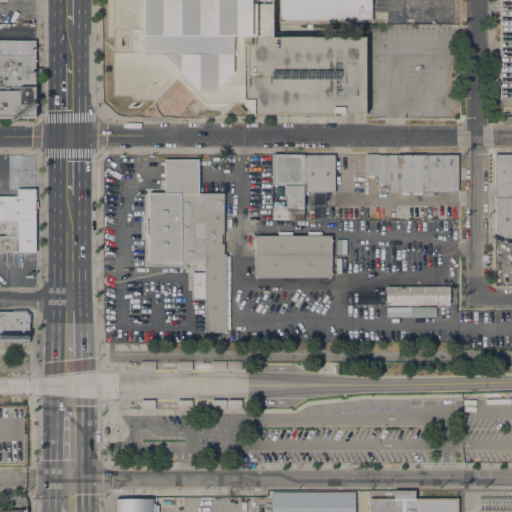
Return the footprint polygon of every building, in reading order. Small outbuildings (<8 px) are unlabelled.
[(108,0),(108,27),(112,27),(111,51),(114,52),(114,95),(128,95),(132,99),(153,99),(176,78),(205,107),(225,107),(230,102),(239,101),(251,114),(252,97),(243,97),(244,36),(270,36),(270,0),(108,0)] [(278,21),(278,0),(371,0),(371,20),(278,21)] [(403,0),(453,0),(453,7),(451,7),(451,15),(442,15),(442,18),(435,18),(435,15),(432,15),(432,19),(425,19),(425,15),(422,15),(422,19),(415,19),(415,15),(406,15),(406,7),(403,7),(403,0)] [(511,113),(500,113),(500,0),(511,0),(511,113)] [(273,36),(365,36),(365,112),(333,112),(333,114),(272,114),(273,36)] [(0,40),(34,40),(34,56),(0,56),(0,40)] [(0,56),(34,56),(34,87),(0,87),(0,56)] [(0,87),(34,87),(35,87),(35,117),(0,117),(0,87)] [(303,191),(303,219),(273,219),(273,206),(273,201),(282,201),(282,206),(286,206),(286,195),(283,195),(283,185),(272,184),(272,153),(303,153),(303,191)] [(303,153),(334,153),(334,191),(303,191),(303,153)] [(511,236),(505,236),(495,232),(495,154),(511,153),(511,236)] [(425,192),(388,192),(388,184),(375,184),(375,176),(364,176),(364,154),(427,154),(425,192)] [(456,154),(456,191),(425,192),(427,154),(456,154)] [(164,192),(164,159),(198,159),(198,192),(223,192),(223,253),(226,253),(226,331),(204,331),(204,299),(191,299),(191,269),(204,269),(204,261),(149,261),(149,233),(146,233),(146,219),(148,219),(148,192),(162,192),(164,192)] [(0,196),(16,196),(16,188),(35,188),(35,201),(37,201),(37,208),(35,208),(34,251),(0,251),(0,196)] [(254,235),(277,235),(277,231),(321,231),(321,235),(331,235),(331,277),(291,277),(291,281),(277,281),(277,277),(254,277),(254,275),(254,235)] [(449,286),(449,304),(386,304),(386,286),(449,286)] [(352,303),(376,304),(376,291),(352,291),(352,303)] [(31,314),(31,321),(29,321),(29,342),(0,342),(0,312),(13,312),(13,309),(26,309),(29,312),(31,314)] [(154,370),(140,370),(140,360),(154,360),(154,370)] [(177,360),(191,360),(191,370),(177,370),(177,360)] [(210,360),(225,360),(225,370),(211,370),(210,360)] [(226,360),(240,360),(240,370),(226,370),(226,360)] [(192,409),(177,409),(177,406),(177,398),(192,399),(192,406),(192,409)] [(226,406),(226,409),(211,409),(211,406),(211,398),(226,398),(226,406)] [(233,409),(227,409),(227,406),(227,398),(233,398),(241,399),(241,409),(233,409)] [(140,407),(140,399),(155,399),(155,407),(155,409),(140,409),(140,407)] [(353,490),(353,511),(269,511),(269,491),(353,490)] [(367,511),(367,497),(392,497),(392,490),(414,490),(414,498),(456,498),(455,511),(367,511)] [(115,511),(115,498),(151,497),(152,502),(154,502),(154,504),(158,504),(158,511),(115,511)]
